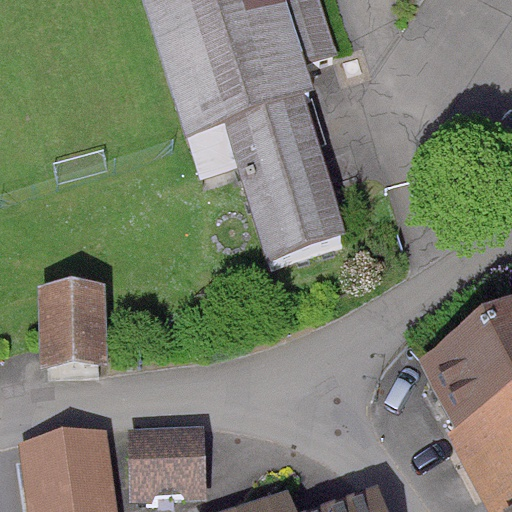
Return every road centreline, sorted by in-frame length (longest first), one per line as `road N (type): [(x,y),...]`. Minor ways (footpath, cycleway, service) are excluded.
road 1 (residential): [(0,426),(68,409),(313,413)]
road 2 (residential): [(313,413),(369,349),(511,252)]
road 3 (residential): [(313,413),(369,446),(420,511)]
